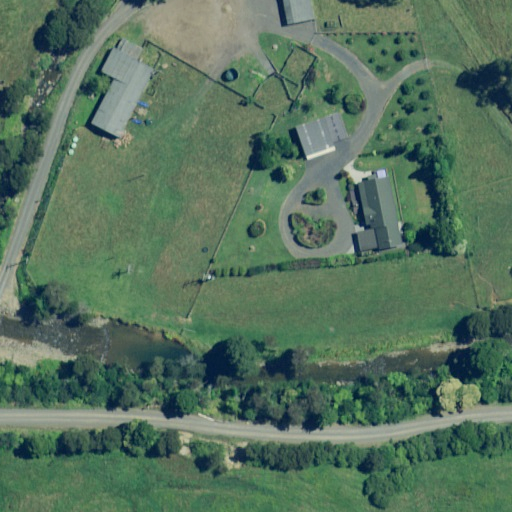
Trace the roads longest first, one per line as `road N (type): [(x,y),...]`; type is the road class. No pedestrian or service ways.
road 1 (unclassified): [(0,411),(274,424),(511,406)]
road 2 (unclassified): [(0,285),(84,49),(139,0)]
